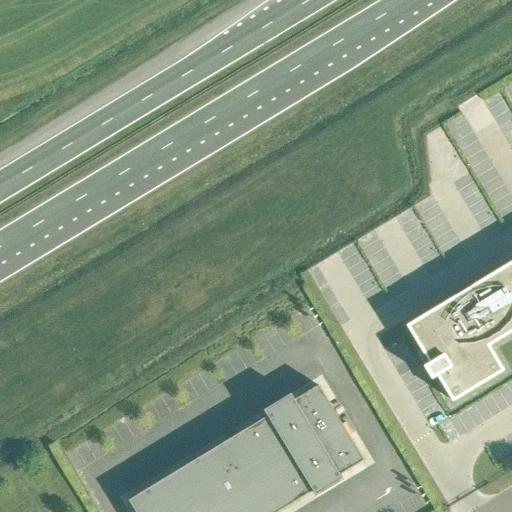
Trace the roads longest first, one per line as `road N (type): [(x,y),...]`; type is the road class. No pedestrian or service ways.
road 1 (motorway): [(0,249),(412,0)]
road 2 (motorway): [(309,0),(0,187)]
